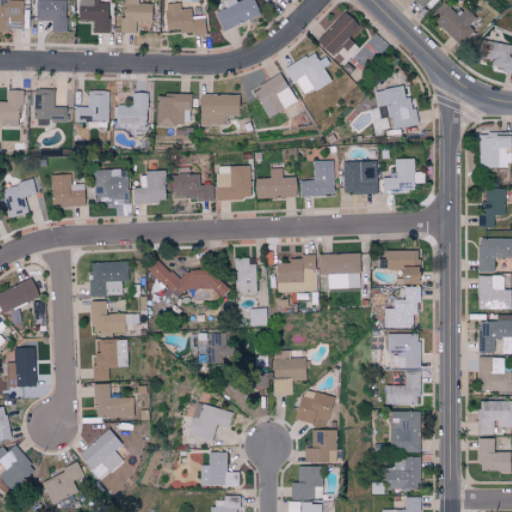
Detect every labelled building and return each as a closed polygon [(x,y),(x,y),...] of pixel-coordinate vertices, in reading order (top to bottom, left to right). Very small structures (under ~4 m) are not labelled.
[(0,0),(0,31),(21,31),(22,1),(8,1),(8,0),(0,0)] [(35,0),(36,19),(50,19),(50,32),(65,32),(65,0),(56,0),(35,0)] [(97,0),(77,0),(77,21),(93,21),(93,33),(107,33),(108,3),(98,3),(97,0)] [(150,23),(150,4),(137,3),(137,0),(123,0),(123,19),(119,18),(119,33),(135,33),(135,22),(150,23)] [(214,13),(222,32),(259,15),(252,0),(241,0),(235,3),(234,0),(222,0),(221,1),(225,9),(214,13)] [(428,0),(412,0),(421,8),(428,0)] [(465,8),(458,16),(443,3),(429,17),(459,45),(472,30),(468,26),(475,18),(465,8)] [(203,16),(190,17),(190,9),(179,9),(179,4),(164,4),(165,30),(179,30),(179,35),(204,34),(203,16)] [(346,51),(353,43),(347,38),(358,26),(343,12),(316,41),(332,56),(341,46),(346,51)] [(510,46),(482,40),(478,59),(492,62),(491,68),(511,72),(511,57),(508,57),(510,46)] [(285,67),(302,96),(329,80),(312,51),(285,67)] [(251,89),(267,117),(294,101),(279,73),(251,89)] [(415,125),(411,97),(403,98),(402,86),(374,90),(376,106),(387,105),(391,128),(415,125)] [(22,89),(6,89),(6,101),(0,101),(0,125),(17,125),(17,106),(22,106),(22,89)] [(64,124),(64,106),(52,106),(52,89),(33,89),(33,124),(64,124)] [(74,121),(87,122),(87,126),(107,126),(108,91),(88,91),(88,106),(75,106),(74,121)] [(146,124),(146,92),(131,92),(131,105),(115,105),(115,123),(146,124)] [(156,93),(155,124),(188,125),(188,112),(190,112),(191,94),(156,93)] [(199,124),(222,124),(222,114),(238,115),(238,94),(199,94),(199,124)] [(478,166),(498,166),(498,162),(511,162),(511,152),(502,152),(502,147),(511,147),(511,132),(477,132),(478,166)] [(381,192),(413,191),(413,182),(423,182),(423,171),(413,171),(412,157),(393,158),(394,177),(381,177),(381,192)] [(313,161),(313,180),(299,180),(300,196),(333,194),(332,160),(313,161)] [(375,161),(341,162),(342,194),(376,193),(375,161)] [(215,199),(249,198),(248,165),(214,166),(215,199)] [(295,197),(294,177),(281,177),(281,168),(268,168),(269,178),(254,178),(254,198),(295,197)] [(93,169),(93,204),(126,203),(125,176),(119,177),(119,169),(93,169)] [(131,187),(132,203),(164,202),(162,171),(138,172),(139,187),(131,187)] [(198,173),(170,174),(170,199),(211,198),(211,184),(198,185),(198,173)] [(50,175),(51,206),(84,205),(83,184),(70,184),(69,174),(50,175)] [(35,193),(31,179),(1,188),(9,218),(27,212),(23,196),(35,193)] [(493,227),(493,214),(504,214),(503,188),(484,188),(484,201),(478,201),(478,227),(493,227)] [(511,237),(477,237),(477,271),(493,271),(493,257),(511,257),(511,237)] [(358,253),(318,253),(318,274),(327,274),(327,288),(359,287),(358,253)] [(276,263),(277,292),(315,291),(314,256),(288,256),(289,262),(276,263)] [(248,257),(233,258),(234,292),(255,292),(255,264),(248,264),(248,257)] [(180,281),(155,259),(145,270),(178,300),(194,282),(204,291),(209,286),(220,297),(227,289),(197,261),(180,281)] [(127,281),(127,261),(88,262),(88,297),(104,296),(104,282),(127,281)] [(510,289),(502,290),(502,275),(477,276),(477,309),(510,308),(510,289)] [(0,289),(0,310),(37,298),(31,279),(0,289)] [(383,328),(412,327),(411,314),(418,313),(418,286),(403,287),(403,299),(392,299),(392,308),(383,308),(383,328)] [(105,300),(89,301),(90,334),(123,333),(123,314),(105,314),(105,300)] [(248,308),(249,325),(267,325),(266,308),(248,308)] [(510,321),(477,321),(477,352),(493,352),(493,339),(501,339),(500,353),(511,352),(511,336),(510,337),(510,321)] [(418,368),(419,334),(385,333),(385,354),(392,354),(391,367),(418,368)] [(97,339),(98,353),(93,353),(94,364),(91,364),(91,380),(107,380),(107,367),(126,366),(126,338),(97,339)] [(6,363),(6,386),(34,385),(33,347),(13,348),(13,362),(6,363)] [(305,358),(289,357),(289,350),(273,350),(272,393),(291,394),(291,379),(305,380),(305,358)] [(511,371),(502,371),(502,357),(477,357),(477,390),(511,390),(511,371)] [(384,403),(418,404),(419,371),(403,371),(403,385),(384,385),(384,403)] [(268,387),(268,373),(253,373),(254,388),(268,387)] [(109,398),(108,383),(91,383),(92,404),(93,404),(93,417),(132,417),(132,397),(109,398)] [(333,397),(301,389),(294,418),(325,426),(333,397)] [(511,426),(511,401),(477,401),(477,434),(494,434),(494,427),(511,426)] [(226,428),(231,412),(196,402),(187,433),(211,440),(215,424),(226,428)] [(0,439),(8,438),(3,405),(0,405),(0,439)] [(418,411),(389,411),(389,451),(418,451),(418,411)] [(76,454),(98,480),(121,460),(113,450),(121,444),(107,428),(76,454)] [(335,429),(311,430),(311,447),(303,447),(303,462),(335,462),(335,429)] [(508,471),(509,451),(493,451),(493,438),(477,438),(477,470),(508,471)] [(0,446),(0,464),(4,470),(0,473),(0,478),(9,489),(34,470),(14,444),(5,451),(1,446),(0,446)] [(225,451),(207,451),(207,465),(199,465),(199,486),(239,485),(238,471),(226,472),(225,451)] [(419,457),(393,457),(393,470),(384,470),(384,488),(419,488),(419,457)] [(76,490),(71,482),(83,475),(75,462),(39,483),(51,505),(76,490)] [(320,499),(321,466),(296,465),(296,482),(290,482),(290,498),(320,499)] [(242,511),(243,508),(238,508),(239,496),(222,496),(222,500),(210,500),(209,511),(242,511)] [(380,509),(379,511),(417,511),(417,497),(403,497),(403,510),(380,509)] [(320,511),(321,502),(287,502),(286,511),(320,511)]
